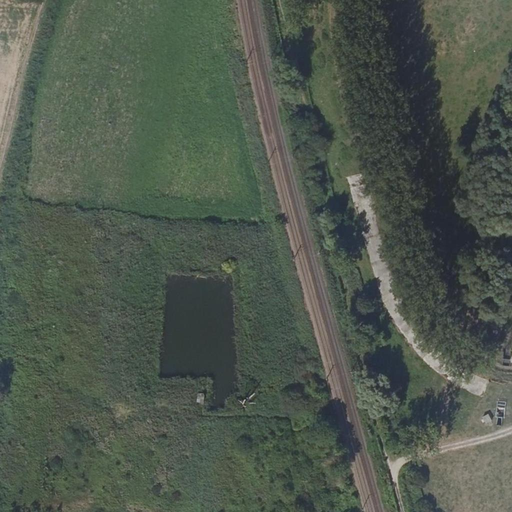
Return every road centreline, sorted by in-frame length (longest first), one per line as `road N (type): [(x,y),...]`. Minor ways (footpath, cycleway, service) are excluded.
road 1 (track): [(277,0),(402,511)]
road 2 (track): [(0,169),(41,0)]
road 3 (track): [(395,485),(398,462),(511,429)]
